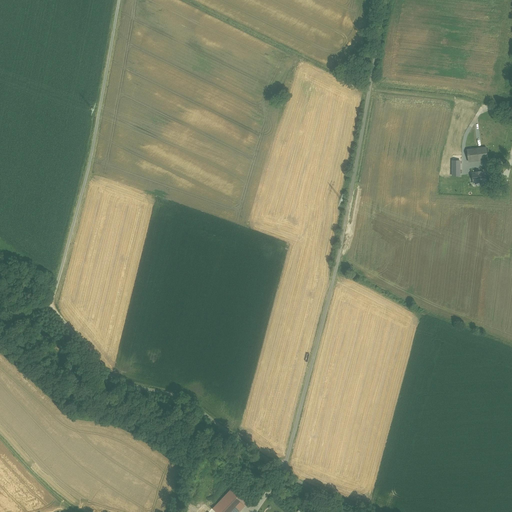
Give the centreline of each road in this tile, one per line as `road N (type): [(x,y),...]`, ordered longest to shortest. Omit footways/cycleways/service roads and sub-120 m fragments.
road 1 (unclassified): [(117,0),(97,118),(47,297),(107,378),(179,401),(284,469)]
road 2 (unclassified): [(284,469),(351,197),(385,0)]
